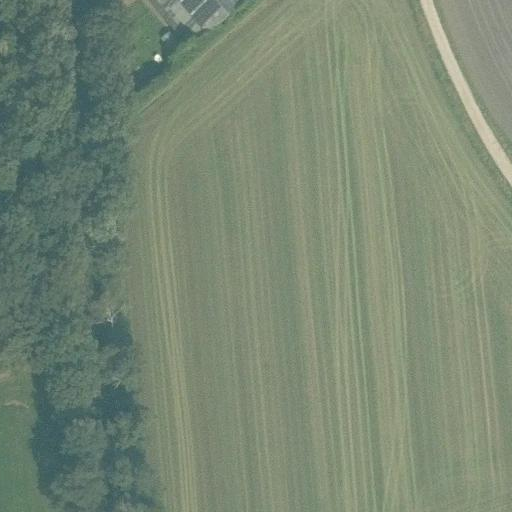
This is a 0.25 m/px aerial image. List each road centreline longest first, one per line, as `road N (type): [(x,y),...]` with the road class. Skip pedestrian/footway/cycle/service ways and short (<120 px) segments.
road 1 (track): [(511,173),(480,125),(424,0)]
road 2 (track): [(6,0),(11,99),(0,120)]
